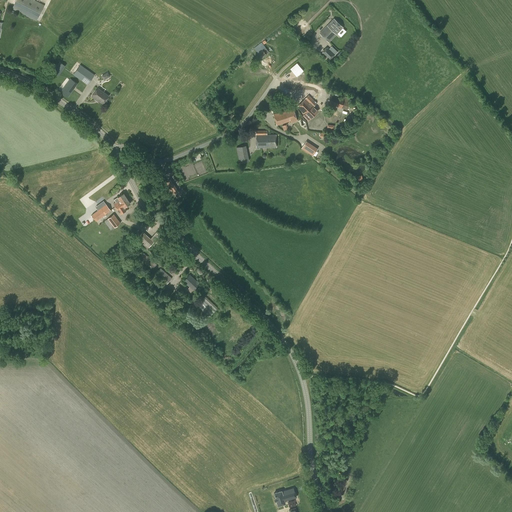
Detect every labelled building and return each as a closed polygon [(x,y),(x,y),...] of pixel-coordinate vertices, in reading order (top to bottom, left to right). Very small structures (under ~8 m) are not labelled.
[(16,0),(12,8),(36,21),(44,5),(34,0),(16,0)] [(328,42),(342,27),(334,19),(320,33),(328,42)] [(266,54),(269,52),(263,44),(255,49),(258,53),(262,58),(266,55),(266,54)] [(330,60),(334,55),(327,48),(322,53),(330,60)] [(52,71),(58,76),(66,66),(59,61),(52,71)] [(303,71),(297,63),(290,69),(293,72),(296,76),(303,71)] [(87,85),(95,74),(80,64),(73,75),(87,85)] [(108,71),(101,75),(103,80),(111,76),(108,71)] [(68,97),(77,84),(70,78),(65,85),(64,87),(60,92),(68,97)] [(103,93),(97,89),(92,96),(98,100),(99,100),(103,103),(104,104),(105,104),(107,101),(107,100),(107,99),(106,98),(108,96),(104,92),(103,93)] [(345,96),(344,98),(330,93),(327,103),(341,108),(341,107),(347,110),(351,98),(345,96)] [(308,120),(317,111),(313,106),(317,103),(309,95),(297,107),(304,114),(303,115),(308,120)] [(291,122),(297,121),(293,107),(285,110),(285,111),(273,114),(277,125),(291,121),(291,122)] [(267,135),(267,130),(256,130),(256,135),(256,147),(276,147),(276,134),(267,135)] [(313,156),(318,148),(306,141),(301,148),(313,156)] [(239,163),(249,161),(246,145),(236,147),(239,163)] [(149,183),(157,178),(154,174),(146,179),(149,183)] [(171,179),(168,180),(176,193),(182,189),(176,180),(173,181),(171,179)] [(124,207),(130,203),(123,193),(118,197),(114,200),(116,202),(115,203),(117,205),(119,204),(120,206),(122,204),(124,207)] [(104,201),(98,206),(100,208),(105,215),(111,210),(104,201)] [(126,210),(124,207),(122,204),(120,206),(119,204),(117,205),(115,203),(113,204),(120,214),(122,212),(123,213),(124,212),(125,213),(126,212),(126,211),(126,210)] [(96,221),(105,215),(100,208),(91,215),(96,221)] [(117,219),(114,214),(104,221),(111,230),(120,223),(121,224),(123,222),(120,217),(117,219)] [(150,238),(143,231),(137,237),(142,242),(140,244),(146,250),(158,237),(154,234),(150,238)] [(150,272),(157,264),(141,251),(135,258),(150,272)] [(161,294),(162,293),(160,291),(172,278),(160,268),(154,275),(161,281),(155,288),(161,294)] [(193,289),(199,283),(189,275),(184,281),(193,289)] [(186,298),(182,294),(185,291),(179,285),(174,291),(180,296),(184,300),(186,298)] [(209,317),(218,308),(204,295),(196,304),(209,317)] [(343,490),(347,480),(341,478),(337,488),(343,490)] [(289,491),(285,491),(286,498),(286,504),(290,504),(294,504),(294,501),(300,501),(306,501),(305,493),(299,493),(293,494),(293,491),(289,491)]
